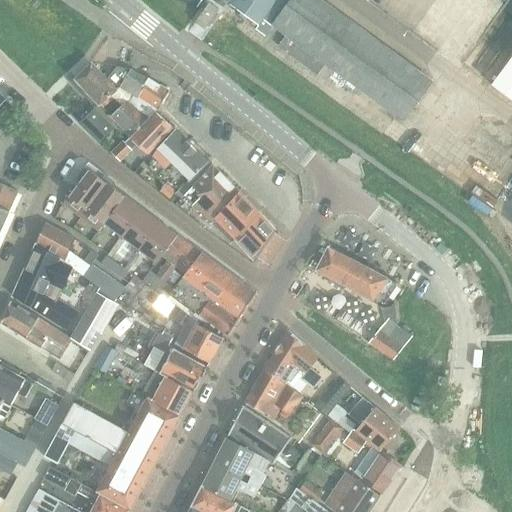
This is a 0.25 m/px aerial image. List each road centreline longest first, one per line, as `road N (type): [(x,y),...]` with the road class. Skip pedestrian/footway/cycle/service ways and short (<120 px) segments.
road 1 (tertiary): [(452,428),(466,342),(459,292),(338,184)]
road 2 (tertiary): [(338,184),(115,0)]
road 3 (residential): [(274,296),(77,139)]
road 4 (residential): [(274,296),(163,511)]
road 5 (residential): [(274,296),(293,322),(405,417),(452,428)]
road 6 (residential): [(77,139),(3,276)]
road 7 (residential): [(274,296),(338,184)]
